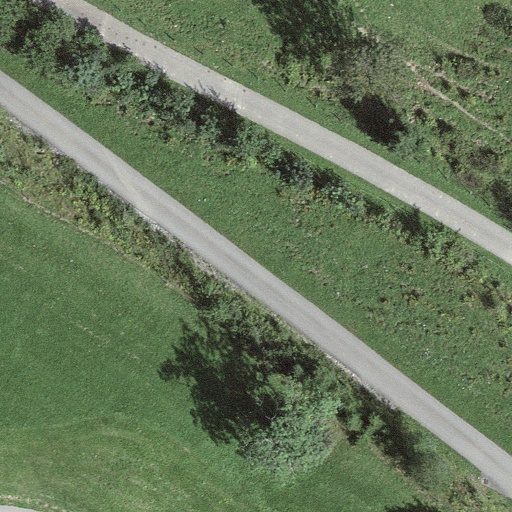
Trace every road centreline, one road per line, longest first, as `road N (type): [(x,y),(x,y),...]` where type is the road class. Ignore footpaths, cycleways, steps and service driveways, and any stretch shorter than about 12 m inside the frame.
road 1 (track): [(0,90),(511,483)]
road 2 (track): [(511,254),(59,0)]
